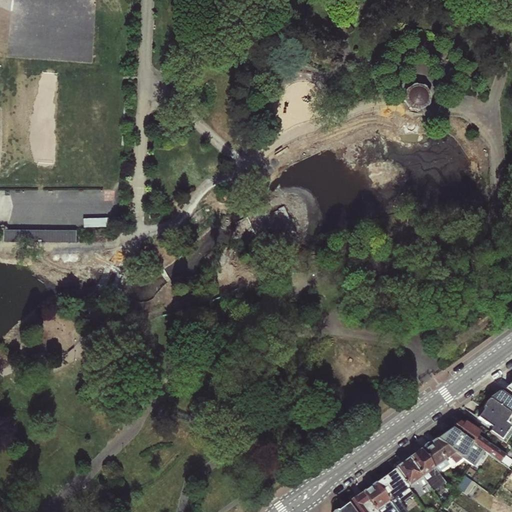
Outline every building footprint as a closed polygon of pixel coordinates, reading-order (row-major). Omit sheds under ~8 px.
[(93,62),(96,0),(10,0),(7,58),(93,62)] [(415,111),(421,110),(424,107),(426,105),(427,101),(428,99),(427,95),(425,91),(422,88),(418,87),(414,87),(410,88),(407,90),(404,93),(403,97),(403,101),(405,105),(407,107),(411,110),(415,111)] [(75,243),(75,232),(2,232),(2,243),(75,243)] [(489,398),(489,400),(511,415),(511,400),(501,392),(497,392),(489,398)] [(504,443),(511,432),(511,415),(489,400),(487,401),(484,403),(483,407),(483,409),(477,418),(491,428),(488,432),(504,443)] [(459,422),(450,429),(487,454),(500,463),(504,455),(477,436),(479,433),(464,422),(463,424),(459,422)] [(483,460),(487,454),(450,429),(435,440),(461,459),(465,461),(467,459),(474,464),(479,457),(483,460)] [(455,464),(461,459),(435,440),(419,450),(436,473),(448,465),(445,460),(449,457),(455,464)] [(444,484),(436,473),(419,450),(407,459),(432,492),(444,484)] [(430,494),(432,492),(407,459),(393,468),(395,469),(409,489),(412,488),(414,487),(415,486),(415,484),(416,483),(420,489),(424,487),(430,494)] [(411,494),(409,489),(395,469),(375,484),(395,511),(405,511),(399,504),(411,494)] [(511,494),(511,471),(501,486),(511,494)] [(466,475),(459,486),(469,493),(477,482),(466,475)] [(395,511),(375,484),(361,493),(374,511),(395,511)] [(353,511),(374,511),(361,493),(347,503),(353,511)] [(353,511),(347,503),(335,511),(334,511),(353,511)]
